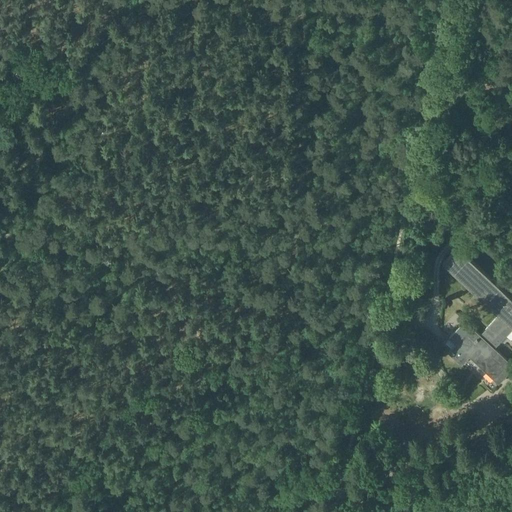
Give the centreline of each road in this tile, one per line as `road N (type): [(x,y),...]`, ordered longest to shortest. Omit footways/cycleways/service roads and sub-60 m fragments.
road 1 (track): [(327,511),(445,0)]
road 2 (track): [(313,511),(172,389),(244,362),(304,313)]
road 3 (track): [(0,224),(304,313)]
road 4 (track): [(299,0),(304,313)]
road 5 (track): [(110,0),(0,192)]
road 6 (track): [(450,341),(436,327),(441,254),(463,241),(511,254)]
